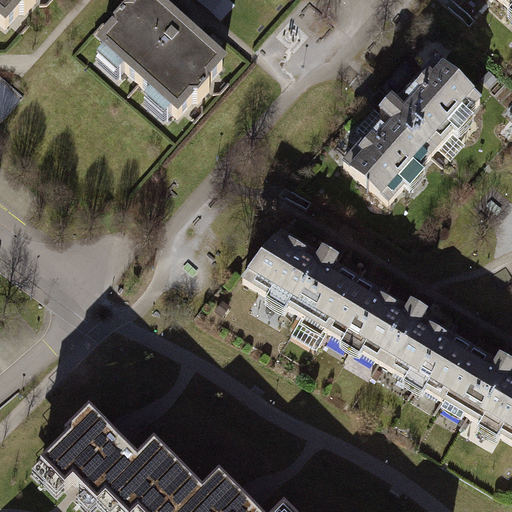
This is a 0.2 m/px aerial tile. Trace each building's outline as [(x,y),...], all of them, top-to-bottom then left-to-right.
[(0,0),(0,34),(21,54),(67,0),(0,0)] [(155,15),(107,68),(192,144),(241,88),(155,15)] [(493,117),(438,68),(345,173),(400,222),(493,117)] [(2,75),(0,77),(0,121),(24,95),(2,75)] [(324,344),(356,289),(335,277),(339,269),(312,254),(307,262),(264,238),(232,292),(324,344)] [(324,344),(424,402),(454,350),(421,331),(427,321),(406,309),(402,315),(356,289),(324,344)] [(491,372),(454,350),(424,402),(511,452),(511,382),(511,381),(511,373),(496,364),(491,372)] [(185,511),(203,495),(154,446),(138,463),(117,442),(89,414),(65,439),(68,442),(41,469),(65,493),(73,484),(79,490),(97,509),(106,500),(117,511),(185,511)] [(286,511),(284,510),(282,511),(253,511),(247,506),(219,478),(203,495),(185,511),(286,511)]
